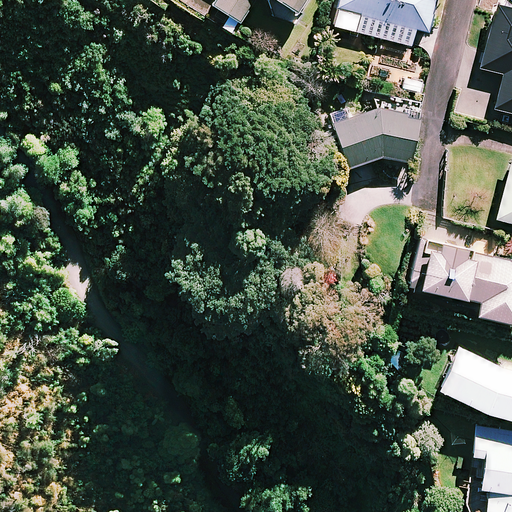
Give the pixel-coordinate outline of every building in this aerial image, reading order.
[(266,12),(291,27),(301,12),(296,9),(301,0),(215,0),(212,6),(239,23),(252,0),(272,0),(273,0),(266,12)] [(337,0),(331,26),(409,45),(413,28),(424,31),(431,0),(337,0)] [(511,9),(492,5),(478,67),(499,72),(492,106),(511,110),(511,9)] [(401,76),(398,90),(421,94),(424,80),(401,76)] [(409,163),(420,103),(375,96),(373,105),(354,113),(350,104),(323,114),(345,170),(376,158),(409,163)] [(511,156),(509,156),(494,219),(511,223),(511,156)] [(511,260),(419,238),(407,286),(478,303),(475,316),(511,325),(511,260)] [(511,370),(501,368),(457,344),(435,391),(482,414),(511,421),(511,370)] [(467,511),(511,511),(511,433),(475,427),(471,455),(462,454),(460,471),(471,473),(466,507),(467,511)]
